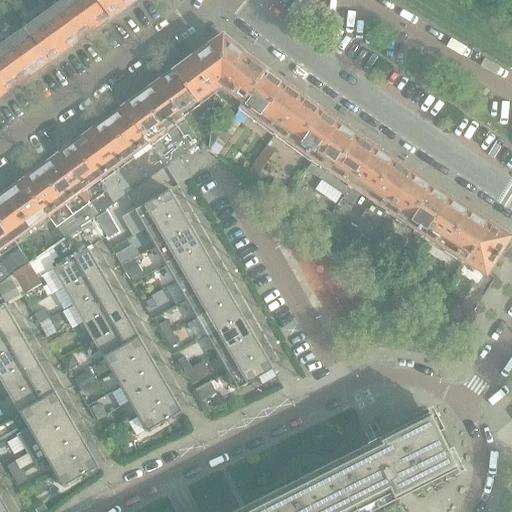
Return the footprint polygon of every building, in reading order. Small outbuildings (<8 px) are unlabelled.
[(38,5),(33,0),(27,0),(27,1),(33,9),(38,5)] [(113,16),(100,0),(60,0),(57,3),(71,20),(76,15),(90,33),(113,16)] [(100,0),(113,16),(136,0),(100,0)] [(33,9),(27,1),(22,5),(27,13),(33,9)] [(45,65),(90,33),(76,15),(71,20),(57,3),(25,25),(38,42),(32,48),(45,65)] [(45,65),(32,48),(38,42),(25,25),(0,43),(0,54),(21,83),(45,65)] [(242,103),(265,70),(251,60),(238,49),(223,36),(155,85),(179,116),(215,89),(225,90),(242,103)] [(0,98),(21,83),(0,54),(0,98)] [(277,135),(303,98),(265,70),(242,103),(240,106),(277,135)] [(197,145),(185,122),(184,122),(179,116),(155,85),(122,109),(165,167),(195,145),(196,146),(197,146),(197,145)] [(313,161),(339,123),(325,113),(303,98),(277,135),(313,161)] [(165,167),(122,109),(104,121),(148,179),(165,167)] [(223,149),(240,124),(233,118),(224,131),(215,143),(223,149)] [(148,179),(104,121),(88,133),(132,191),(148,179)] [(344,197),(376,149),(359,137),(339,123),(313,161),(314,161),(306,171),(344,197)] [(215,143),(224,131),(211,126),(208,151),(209,152),(215,143)] [(132,191),(88,133),(71,146),(114,204),(132,191)] [(114,204),(71,146),(54,158),(97,216),(114,204)] [(388,212),(414,175),(376,149),(344,197),(342,199),(352,206),(361,194),(378,206),(373,214),(366,210),(355,225),(359,228),(356,232),(362,237),(352,251),(359,256),(368,244),(388,212)] [(97,216),(54,158),(37,170),(81,227),(97,216)] [(81,227),(37,170),(21,182),(47,216),(49,219),(64,239),(81,227)] [(425,238),(451,200),(414,175),(388,212),(425,238)] [(283,205),(292,192),(275,181),(266,193),(283,205)] [(47,216),(21,182),(0,196),(0,223),(13,241),(47,216)] [(144,230),(180,209),(169,191),(134,211),(135,211),(133,212),(134,213),(136,212),(145,229),(144,230)] [(465,263),(489,224),(451,200),(425,238),(465,263)] [(324,221),(329,214),(317,205),(307,220),(322,230),(327,223),(324,221)] [(156,246),(190,227),(180,209),(144,230),(146,229),(156,246)] [(0,250),(13,241),(0,223),(0,250)] [(505,253),(510,245),(508,241),(510,237),(489,224),(465,263),(486,276),(500,252),(505,253)] [(164,265),(200,244),(190,227),(156,246),(154,247),(154,248),(156,247),(166,264),(164,265)] [(174,283),(210,262),(200,244),(164,265),(164,266),(166,265),(176,282),(174,282),(174,283)] [(62,289),(99,268),(88,249),(53,269),(53,270),(52,270),(52,271),(49,273),(51,278),(57,275),(64,287),(62,288),(62,289)] [(29,265),(18,250),(1,262),(2,264),(11,277),(12,277),(29,265)] [(186,299),(221,280),(210,262),(174,283),(175,283),(176,282),(186,299)] [(0,284),(11,277),(2,264),(0,265),(0,284)] [(41,286),(35,275),(40,272),(36,265),(14,278),(24,296),(41,286)] [(73,307),(109,286),(99,268),(62,289),(59,291),(61,295),(67,292),(74,305),(72,306),(73,307)] [(197,317),(231,298),(221,280),(186,299),(184,300),(185,302),(187,301),(197,317)] [(20,296),(12,281),(0,287),(0,294),(5,304),(20,296)] [(83,324),(119,303),(109,286),(73,307),(69,309),(71,313),(77,310),(84,322),(82,323),(83,324)] [(157,306),(152,297),(144,302),(149,311),(157,306)] [(207,335),(241,316),(231,298),(197,317),(195,318),(195,319),(197,318),(207,335)] [(93,342),(129,321),(119,303),(83,324),(79,326),(82,331),(87,328),(94,340),(93,341),(93,342)] [(0,331),(15,323),(4,304),(0,306),(0,331)] [(50,318),(43,305),(32,311),(39,324),(50,318)] [(465,329),(473,314),(464,309),(456,324),(465,329)] [(217,353),(252,333),(241,316),(207,335),(205,336),(206,337),(207,336),(217,353)] [(104,358),(139,338),(129,321),(93,342),(89,344),(92,349),(97,345),(104,358)] [(172,333),(165,322),(158,326),(164,337),(172,333)] [(0,355),(25,341),(15,323),(0,331),(0,355)] [(178,344),(172,333),(164,337),(171,348),(178,344)] [(227,370),(262,351),(252,333),(217,353),(215,354),(216,355),(217,354),(227,370)] [(113,372),(147,353),(139,338),(104,358),(103,359),(105,359),(113,372)] [(0,378),(35,358),(25,341),(0,355),(0,377),(0,378)] [(238,390),(272,370),(262,351),(227,370),(226,371),(226,372),(228,371),(237,388),(236,389),(236,390),(238,389),(238,390)] [(120,388),(156,367),(147,353),(113,372),(111,373),(112,374),(113,373),(121,387),(120,388)] [(78,366),(72,355),(61,361),(67,372),(78,366)] [(191,368),(185,357),(177,362),(184,372),(191,368)] [(9,397),(45,376),(35,358),(0,378),(0,384),(3,383),(10,395),(9,396),(9,397)] [(130,401),(164,382),(156,367),(120,388),(120,389),(122,388),(130,401)] [(199,382),(191,368),(184,372),(191,386),(199,382)] [(19,414),(55,393),(45,376),(9,397),(5,399),(8,403),(13,400),(21,413),(19,414)] [(138,416),(173,397),(164,382),(130,401),(128,402),(128,403),(130,402),(138,416)] [(216,394),(210,383),(195,391),(201,403),(216,394)] [(28,429),(64,408),(55,393),(19,414),(19,415),(21,414),(29,427),(27,428),(28,429)] [(147,432),(181,412),(173,397),(138,416),(136,417),(137,418),(138,417),(147,431),(145,431),(145,432),(147,431),(147,432)] [(100,403),(89,409),(96,421),(106,415),(100,403)] [(36,443),(72,422),(64,408),(28,429),(29,428),(37,442),(36,443)] [(357,511),(406,487),(408,491),(407,491),(409,495),(460,469),(431,412),(380,437),(369,443),(352,452),(232,511),(357,511)] [(44,458),(80,437),(72,422),(36,443),(36,444),(38,443),(46,456),(44,457),(44,458)] [(53,472),(89,451),(80,437),(44,458),(45,458),(46,457),(54,471),(53,472)] [(63,487),(98,467),(89,451),(53,472),(53,473),(55,472),(63,485),(61,486),(61,487),(63,486),(63,487)] [(21,471),(16,462),(7,467),(13,477),(21,471)] [(27,480),(21,471),(13,477),(18,486),(27,480)]
